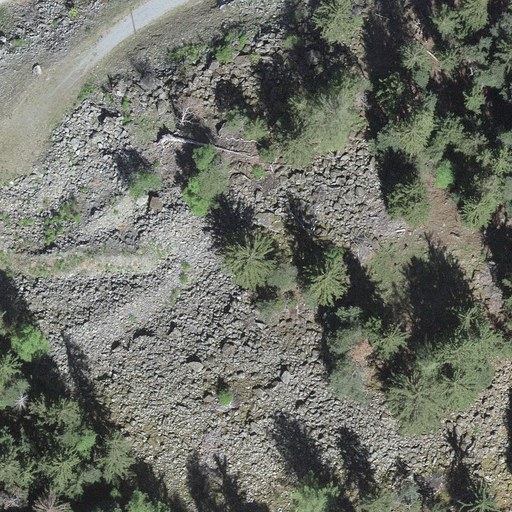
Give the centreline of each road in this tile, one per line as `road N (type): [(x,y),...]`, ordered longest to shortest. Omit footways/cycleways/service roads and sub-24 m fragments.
road 1 (track): [(96,338),(195,274),(169,251),(21,266),(5,235),(74,166),(40,164),(19,152),(22,132)]
road 2 (track): [(167,0),(90,47),(22,132)]
